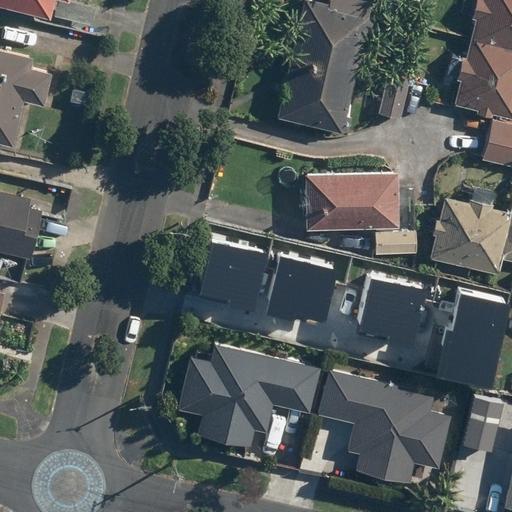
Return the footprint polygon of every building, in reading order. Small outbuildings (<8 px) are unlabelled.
[(0,0),(0,6),(43,17),(46,0),(0,0)] [(63,1),(59,0),(58,0),(55,19),(89,26),(93,7),(63,1)] [(362,12),(312,0),(297,0),(269,116),(334,131),(362,12)] [(510,118),(511,110),(511,0),(472,0),(449,104),(510,118)] [(45,71),(24,66),(26,57),(0,50),(0,142),(5,144),(16,98),(37,103),(45,71)] [(405,77),(381,72),(371,115),(395,121),(405,77)] [(511,166),(511,121),(488,115),(477,158),(511,166)] [(390,168),(296,171),(297,226),(391,224),(390,168)] [(0,250),(24,257),(35,208),(22,205),(24,196),(0,190),(0,250)] [(511,195),(507,195),(496,256),(511,259),(511,195)] [(463,197),(462,202),(438,197),(426,254),(489,267),(501,210),(484,207),(485,201),(463,197)] [(391,227),(369,228),(369,254),(412,254),(412,228),(391,227)] [(214,240),(201,297),(255,310),(268,252),(214,240)] [(282,256),(269,314),(322,326),(335,269),(282,256)] [(371,276),(358,333),(411,346),(424,288),(371,276)] [(455,288),(437,368),(490,379),(508,299),(455,288)] [(193,412),(189,431),(244,443),(248,426),(260,429),(266,402),(300,410),(310,365),(204,343),(201,358),(182,354),(170,407),(193,412)] [(342,448),(353,450),(349,469),(405,481),(409,461),(433,467),(445,413),(425,409),(428,391),(320,368),(311,412),(348,420),(342,448)] [(511,508),(511,433),(496,505),(511,508)] [(274,440),(268,462),(297,469),(302,447),(274,440)]
